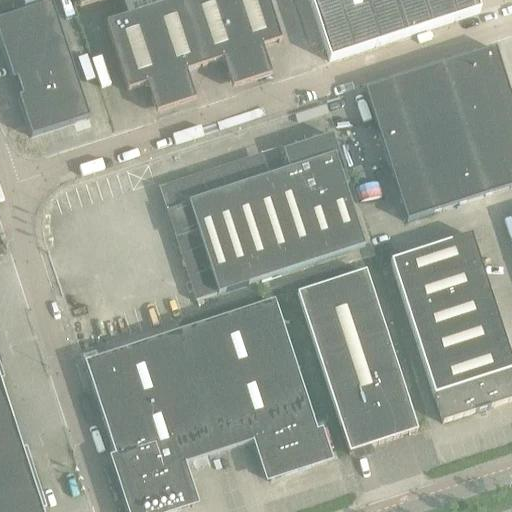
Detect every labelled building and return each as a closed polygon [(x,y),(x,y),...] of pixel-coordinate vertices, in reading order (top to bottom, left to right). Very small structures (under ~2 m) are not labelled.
[(281,45),(266,0),(75,0),(80,12),(115,0),(120,0),(127,20),(106,27),(128,95),(147,89),(156,117),(195,104),(186,76),(223,64),(232,92),(271,80),(269,72),(262,51),(281,45)] [(307,0),(329,65),(480,16),(474,0),(307,0)] [(89,121),(74,74),(52,6),(0,23),(0,43),(11,77),(13,84),(16,83),(22,100),(19,101),(21,107),(32,140),(41,137),(89,121)] [(511,191),(511,102),(495,52),(364,94),(406,225),(511,191)] [(188,206),(218,297),(218,298),(364,250),(345,189),(348,188),(332,139),(283,155),(289,174),(268,180),(188,206)] [(511,403),(511,365),(491,301),(474,248),(471,239),(390,265),(442,426),(478,415),(487,412),(511,403)] [(297,297),(349,457),(351,456),(354,466),(374,460),(370,450),(417,435),(366,275),(297,297)] [(326,463),(274,305),(84,366),(131,511),(181,511),(191,509),(192,510),(193,510),(180,470),(257,445),(270,485),(272,484),(272,483),(328,464),(328,463),(326,463)] [(44,511),(32,471),(26,454),(22,455),(0,388),(0,386),(4,385),(0,373),(0,511),(44,511)]
